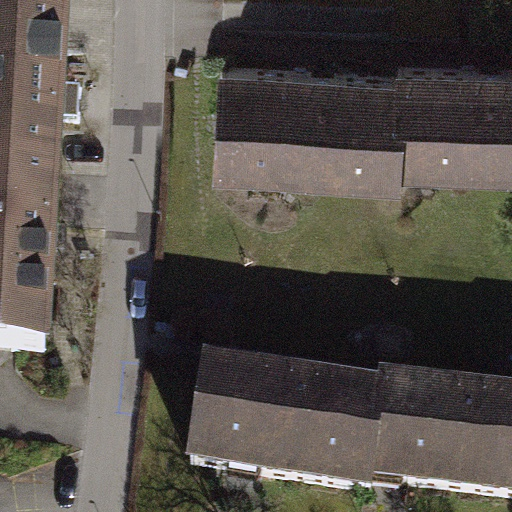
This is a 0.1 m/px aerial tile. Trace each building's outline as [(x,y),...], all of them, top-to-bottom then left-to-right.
[(0,0),(0,172),(59,176),(69,0),(0,0)] [(511,170),(511,67),(413,64),(413,75),(409,167),(511,170)] [(409,167),(413,75),(237,69),(233,175),(409,182),(409,167)] [(0,351),(48,355),(59,176),(0,172),(0,351)] [(383,491),(396,397),(220,372),(205,478),(381,503),(383,491)] [(511,509),(511,403),(398,388),(396,397),(383,491),(511,509)]
